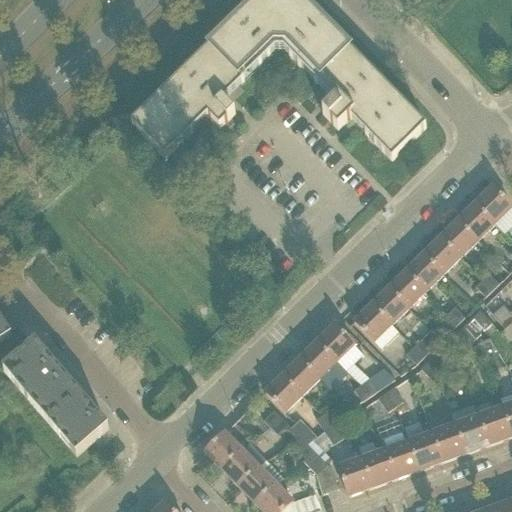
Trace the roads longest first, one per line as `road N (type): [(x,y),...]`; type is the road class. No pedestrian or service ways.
road 1 (tertiary): [(166,453),(346,272)]
road 2 (residential): [(166,453),(28,292)]
road 3 (tertiary): [(346,272),(487,135)]
road 4 (primary): [(0,134),(142,0)]
road 5 (residential): [(266,133),(223,176),(299,251),(313,237)]
road 6 (tertiary): [(487,135),(361,1)]
road 7 (residential): [(313,237),(342,207),(266,133)]
road 8 (residential): [(393,511),(511,468)]
